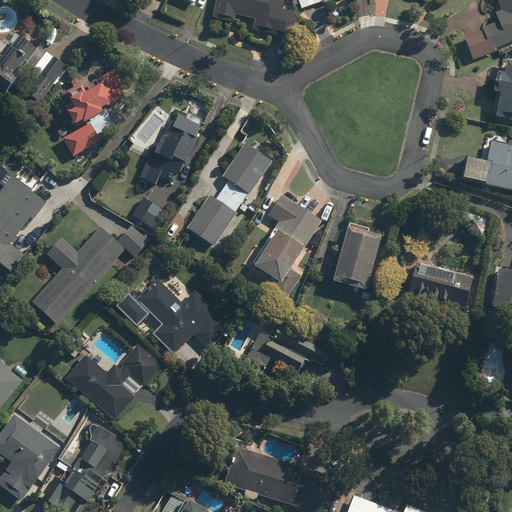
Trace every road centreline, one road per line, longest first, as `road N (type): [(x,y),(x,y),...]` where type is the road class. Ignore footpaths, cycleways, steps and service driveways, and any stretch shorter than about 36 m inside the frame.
road 1 (residential): [(278,88),(377,36),(423,50),(431,77),(405,177),(381,190),(345,182),(322,158)]
road 2 (residential): [(125,511),(173,428),(192,412),(244,405),(320,418)]
road 3 (residential): [(320,418),(386,397),(425,407),(436,430),(414,446),(338,427)]
road 4 (residential): [(73,0),(155,44),(278,88)]
